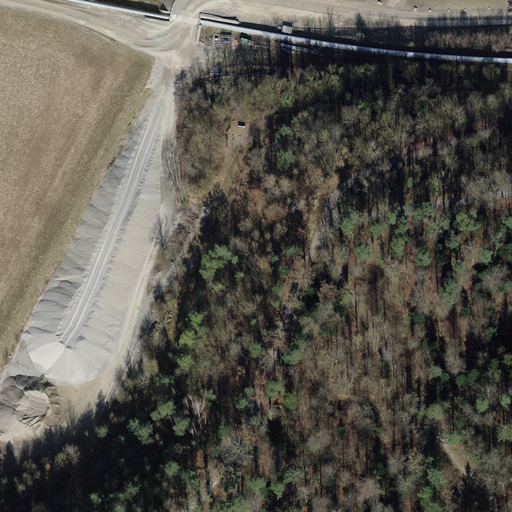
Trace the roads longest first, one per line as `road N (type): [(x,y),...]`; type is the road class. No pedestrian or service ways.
road 1 (track): [(511,84),(344,94),(259,130),(232,171),(148,392),(113,441),(54,490),(0,511)]
road 2 (track): [(505,511),(429,422),(318,235)]
road 3 (track): [(203,252),(176,261),(111,413),(79,441),(0,466)]
road 4 (track): [(318,235),(244,438),(212,491),(187,511)]
road 5 (track): [(318,235),(352,180),(511,120)]
road 6 (track): [(198,0),(177,34),(160,43),(91,14),(14,0)]
road 7 (track): [(511,187),(344,221),(318,235)]
